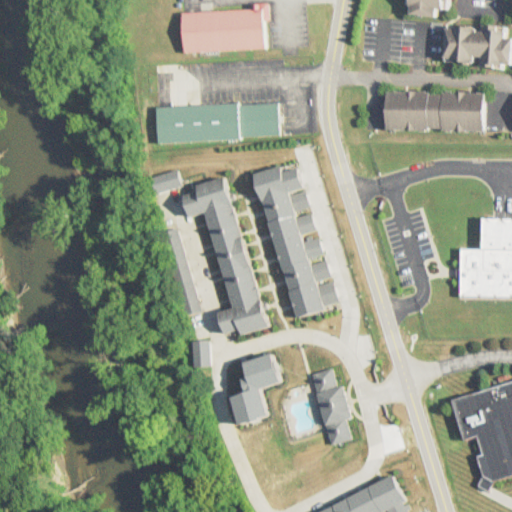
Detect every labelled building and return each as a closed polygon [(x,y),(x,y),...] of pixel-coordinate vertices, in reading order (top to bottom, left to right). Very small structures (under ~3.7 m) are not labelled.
[(186,52),(270,48),(269,7),(185,11),(186,52)] [(485,66),(511,67),(511,38),(509,39),(510,27),(488,26),(488,29),(450,26),(448,62),(479,64),(479,57),(486,58),(485,66)] [(488,131),(488,92),(390,91),(389,130),(488,131)] [(281,137),(280,102),(159,107),(161,142),(281,137)] [(270,328),(229,178),(201,185),(203,192),(188,195),(194,217),(210,212),(237,309),(222,313),(228,335),(244,330),(245,335),(270,328)] [(482,214),(482,246),(458,246),(458,262),(458,271),(458,278),(457,296),(511,297),(511,214),(491,214),(482,214)] [(511,383),(456,397),(467,442),(480,438),(485,456),(481,457),(487,484),(511,477),(511,383)]
